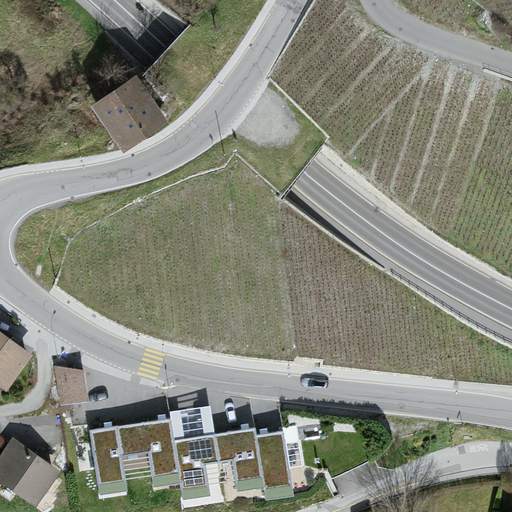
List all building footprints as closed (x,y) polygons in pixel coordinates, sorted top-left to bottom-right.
[(135,78),(94,105),(123,147),(163,120),(142,88),(135,78)] [(32,356),(0,332),(0,384),(8,390),(32,356)] [(84,370),(54,365),(59,404),(88,400),(84,370)] [(169,417),(88,430),(97,480),(123,476),(119,454),(148,449),(152,471),(177,467),(173,442),(169,417)] [(253,429),(173,442),(177,467),(181,491),(209,486),(205,463),(234,459),(237,481),(261,477),(254,436),(253,429)] [(282,431),(254,436),(261,477),(263,488),(291,483),(282,431)] [(59,469),(12,436),(0,451),(0,476),(36,502),(59,469)]
